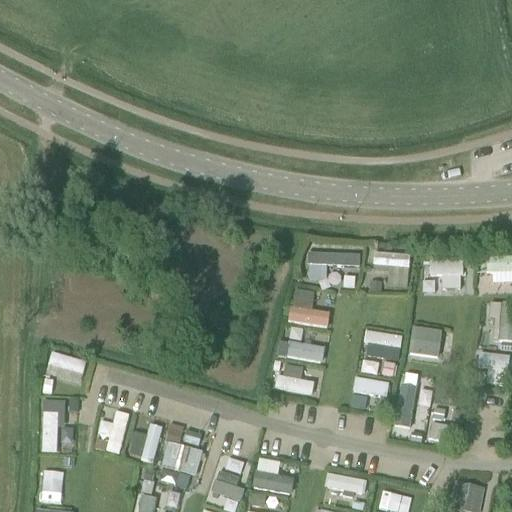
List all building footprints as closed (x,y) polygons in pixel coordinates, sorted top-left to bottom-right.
[(361,287),(362,255),(311,254),(310,286),(361,287)] [(376,273),(390,274),(390,289),(411,290),(412,256),(376,254),(376,273)] [(491,284),(511,283),(511,258),(491,259),(491,284)] [(445,278),(445,286),(470,287),(471,262),(436,261),(435,277),(445,278)] [(437,286),(422,286),(423,298),(437,297),(437,286)] [(297,290),(292,324),(332,330),(335,314),(315,311),(318,293),(297,290)] [(496,319),(496,343),(511,343),(511,304),(493,304),(493,319),(496,319)] [(410,357),(447,361),(451,333),(414,328),(410,357)] [(370,334),(368,359),(403,361),(404,335),(370,334)] [(298,344),(282,340),(279,357),(325,366),(329,350),(298,344)] [(511,347),(500,347),(500,354),(511,355),(511,351),(511,347)] [(57,358),(54,380),(83,382),(85,360),(57,358)] [(365,359),(363,374),(396,379),(398,364),(365,359)] [(511,363),(475,362),(475,379),(511,380),(511,363)] [(283,367),(282,376),(307,380),(309,371),(283,367)] [(276,391),(316,398),(319,384),(279,377),(276,391)] [(358,381),(356,409),(388,411),(389,382),(358,381)] [(76,401),(43,402),(44,453),(77,452),(76,401)] [(102,420),(96,450),(123,456),(131,418),(118,415),(116,423),(102,420)] [(431,443),(465,444),(466,416),(456,416),(456,426),(431,425),(431,443)] [(137,434),(131,458),(157,465),(167,428),(152,425),(149,437),(137,434)] [(172,432),(162,472),(198,481),(208,441),(172,432)] [(243,501),(245,491),(237,490),(240,462),(221,459),(216,497),(243,501)] [(294,499),(299,482),(281,476),(284,466),(264,460),(256,488),(294,499)] [(125,495),(133,470),(103,461),(96,485),(125,495)] [(43,469),(42,492),(64,493),(65,470),(43,469)] [(139,509),(150,511),(168,511),(175,481),(147,475),(139,509)] [(451,511),(478,511),(482,492),(456,486),(451,511)]
